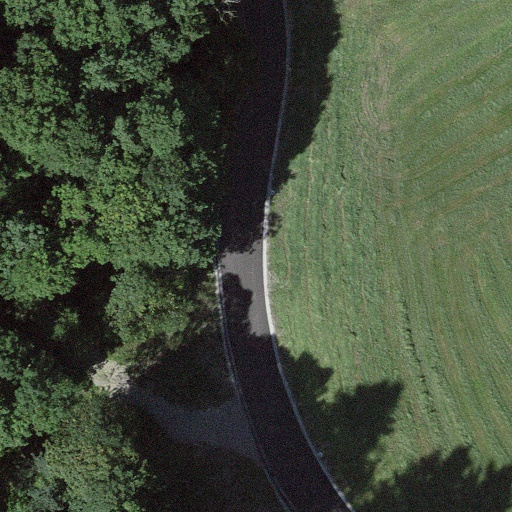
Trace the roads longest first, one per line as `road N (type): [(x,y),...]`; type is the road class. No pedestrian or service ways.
road 1 (unclassified): [(328,511),(266,408),(243,253),(258,0)]
road 2 (track): [(0,492),(16,474),(75,346),(53,266),(0,179)]
road 3 (track): [(282,435),(190,434),(75,346)]
